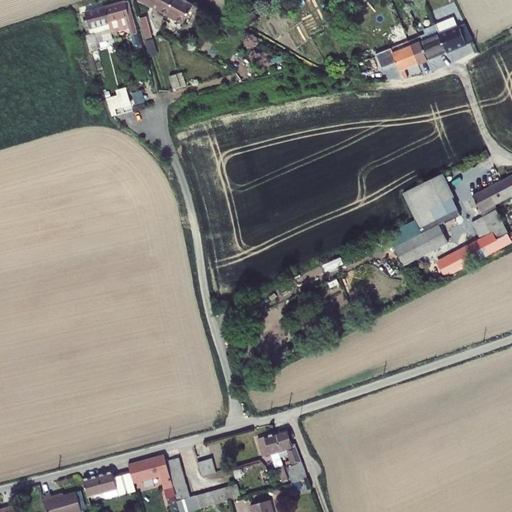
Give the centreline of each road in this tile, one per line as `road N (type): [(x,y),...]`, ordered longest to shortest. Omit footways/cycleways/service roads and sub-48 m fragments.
road 1 (unclassified): [(243,426),(185,190),(150,115)]
road 2 (unclassified): [(243,426),(511,339)]
road 3 (unclassified): [(0,491),(243,426)]
road 4 (track): [(205,10),(306,64),(378,84)]
